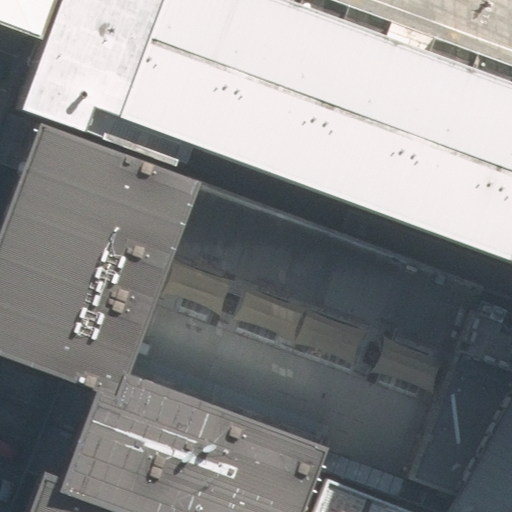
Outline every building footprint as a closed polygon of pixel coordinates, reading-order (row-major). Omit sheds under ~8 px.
[(0,0),(35,13),(39,0),(0,0)] [(196,162),(511,276),(511,72),(314,0),(58,0),(52,18),(25,100),(196,162)] [(0,349),(85,381),(52,471),(29,463),(10,511),(292,511),(319,441),(120,368),(196,162),(25,100),(0,166),(0,349)] [(511,511),(511,389),(443,511),(511,511)] [(428,511),(322,471),(307,508),(316,511),(428,511)]
